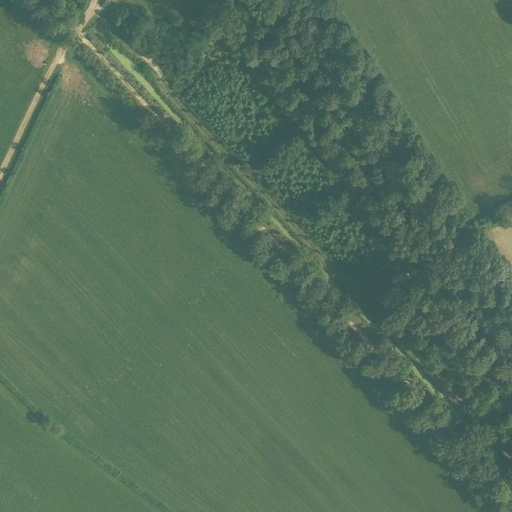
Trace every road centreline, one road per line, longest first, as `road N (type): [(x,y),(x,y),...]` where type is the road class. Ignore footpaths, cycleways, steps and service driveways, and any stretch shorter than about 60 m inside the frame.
road 1 (track): [(94,0),(75,28),(511,492)]
road 2 (track): [(163,511),(0,374)]
